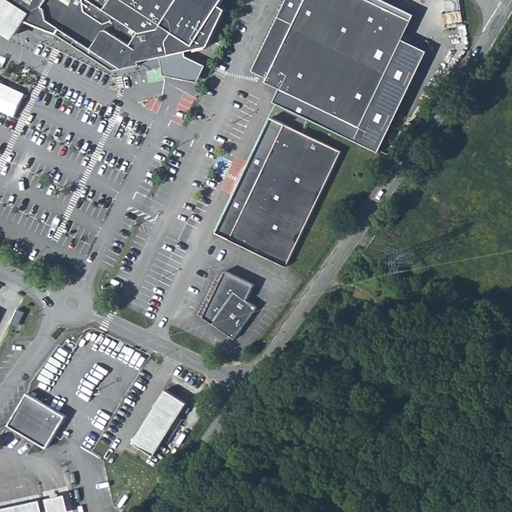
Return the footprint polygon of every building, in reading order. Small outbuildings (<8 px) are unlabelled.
[(29,12),(9,0),(0,0),(0,23),(16,34),(19,29),(25,20),(29,12)] [(9,0),(29,12),(25,20),(57,32),(56,34),(112,69),(137,63),(139,59),(160,54),(166,75),(198,82),(208,64),(186,49),(208,44),(214,30),(206,24),(219,4),(221,0),(9,0)] [(278,19),(265,45),(279,52),(268,74),(267,77),(283,88),(276,99),(312,116),(381,150),(429,49),(403,38),(412,20),(371,0),(304,0),(304,2),(292,26),(278,19)] [(300,0),(285,0),(278,19),(292,26),(304,2),(300,0)] [(224,7),(219,4),(206,24),(214,30),(224,7)] [(265,45),(255,67),(268,74),(279,52),(265,45)] [(221,228),(291,262),(346,149),(306,130),(276,115),(221,228)] [(258,279),(229,265),(207,311),(238,334),(261,302),(250,295),(258,279)] [(26,311),(18,308),(11,323),(18,326),(26,311)] [(169,387),(136,440),(157,453),(190,400),(169,387)] [(68,413),(28,390),(8,425),(46,447),(68,413)] [(47,496),(60,494),(59,488),(46,490),(47,496)] [(7,500),(0,501),(0,511),(43,511),(39,493),(7,500)] [(49,511),(71,511),(70,494),(49,496),(49,511)]
